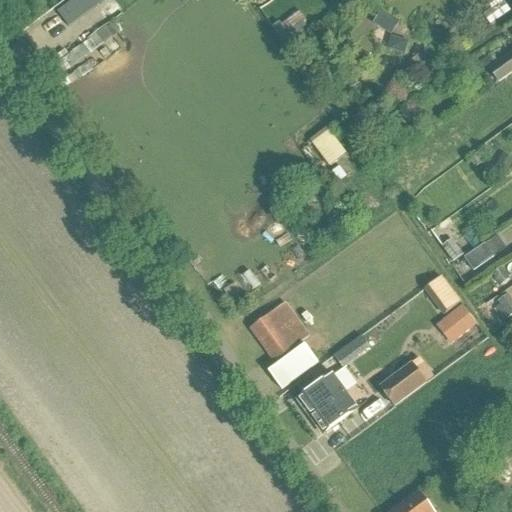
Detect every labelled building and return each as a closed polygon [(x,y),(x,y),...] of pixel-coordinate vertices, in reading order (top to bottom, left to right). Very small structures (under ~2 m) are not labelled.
[(107,0),(76,0),(58,13),(69,28),(107,0)] [(490,27),(510,13),(503,3),(502,3),(491,11),(483,16),(490,27)] [(391,37),(400,23),(381,11),(372,26),(391,37)] [(305,23),(299,14),(280,26),(279,24),(272,29),(283,45),(290,40),(287,35),(305,23)] [(113,24),(46,64),(53,76),(120,36),(113,24)] [(498,85),(511,75),(511,53),(488,71),(498,85)] [(310,142),(329,169),(346,156),(327,130),(310,142)] [(470,164),(475,171),(482,166),(476,159),(470,164)] [(505,176),(511,166),(502,159),(495,169),(505,176)] [(453,264),(463,257),(452,241),(442,248),(453,264)] [(473,273),(494,259),(485,245),(464,259),(473,273)] [(500,287),(509,281),(501,269),(492,275),(500,287)] [(441,276),(423,289),(442,315),(460,302),(441,276)] [(509,320),(511,317),(511,302),(508,296),(497,304),(509,320)] [(310,337),(286,304),(251,330),(275,363),(310,337)] [(443,322),(458,341),(476,326),(462,308),(443,322)] [(343,369),(370,349),(361,338),(335,358),(343,369)] [(309,372),(296,354),(269,373),(282,392),(309,372)] [(412,366),(380,390),(394,409),(427,385),(412,366)] [(298,401),(311,419),(346,393),(333,375),(298,401)] [(323,436),(359,411),(346,393),(311,419),(299,427),(311,443),(323,435),(323,436)] [(511,462),(511,439),(492,453),(503,468),(511,462)] [(433,511),(420,493),(394,511),(433,511)]
